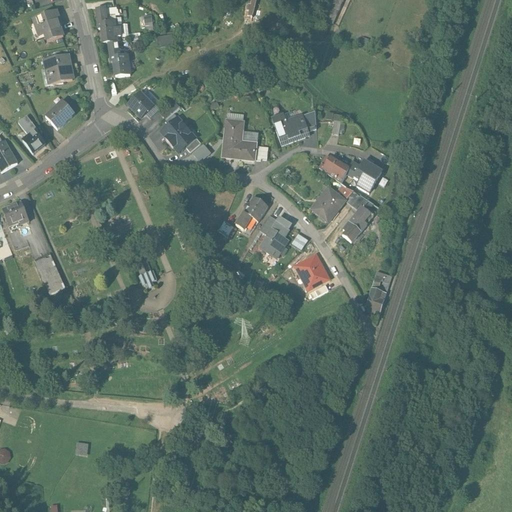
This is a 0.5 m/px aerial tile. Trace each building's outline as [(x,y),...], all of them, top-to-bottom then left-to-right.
[(95,1),(97,15),(105,14),(103,0),(95,1)] [(55,4),(34,11),(38,22),(41,21),(46,35),(62,29),(57,14),(59,14),(55,4)] [(152,17),(151,4),(143,5),(144,18),(152,17)] [(108,34),(115,33),(115,28),(116,28),(115,19),(114,19),(113,13),(105,14),(97,15),(97,20),(100,20),(101,35),(108,34)] [(170,23),(155,25),(157,35),(171,33),(170,23)] [(108,34),(109,48),(117,47),(115,33),(108,34)] [(117,47),(109,48),(110,53),(112,53),(114,67),(128,66),(127,61),(128,61),(127,52),(126,52),(125,46),(117,47)] [(69,48),(42,53),(44,63),(48,62),(51,78),(71,74),(68,58),(71,58),(69,48)] [(78,77),(66,83),(70,90),(81,84),(78,77)] [(138,84),(126,96),(140,109),(145,104),(152,97),(151,97),(138,84)] [(161,106),(165,110),(172,103),(184,93),(180,88),(161,105),(161,106)] [(61,95),(45,110),(56,122),(73,107),(61,95)] [(152,97),(145,104),(149,109),(158,100),(153,95),(151,97),(152,97)] [(315,115),(314,99),(301,103),(307,118),(315,115)] [(281,101),(270,105),(280,132),(308,122),(307,118),(301,103),(301,102),(285,108),(284,108),(281,101)] [(165,110),(163,111),(167,116),(176,108),(172,103),(165,110)] [(337,121),(340,107),(332,106),(330,119),(337,121)] [(185,118),(176,108),(167,116),(159,123),(164,128),(168,133),(185,118)] [(239,130),(241,110),(225,108),(221,146),(252,149),(252,148),(254,136),(254,131),(239,130)] [(34,127),(33,126),(36,124),(25,110),(17,116),(28,130),(22,135),(32,147),(43,139),(38,133),(41,131),(36,125),(34,127)] [(185,118),(168,133),(172,138),(177,143),(194,129),(185,118)] [(199,133),(195,129),(184,138),(188,142),(199,133)] [(191,143),(199,152),(210,142),(202,133),(191,143)] [(254,136),(252,148),(259,149),(259,147),(265,147),(266,136),(260,135),(260,136),(254,136)] [(0,137),(0,165),(16,157),(3,136),(0,137)] [(347,154),(328,144),(323,152),(320,150),(317,155),(339,170),(343,163),(348,155),(347,154)] [(380,157),(362,146),(359,151),(352,163),(358,167),(355,172),(368,179),(380,157)] [(359,151),(352,147),(351,147),(347,154),(348,155),(343,163),(344,163),(345,160),(346,161),(347,160),(351,163),(352,163),(359,151)] [(317,191),(315,189),(309,196),(327,209),(344,188),(329,176),(317,191)] [(357,198),(364,188),(357,183),(350,193),(357,198)] [(241,215),(248,205),(257,210),(267,194),(252,185),(235,212),(241,215)] [(367,186),(364,188),(357,198),(349,208),(348,207),(342,215),(345,218),(342,222),(350,228),(365,209),(363,208),(369,199),(366,197),(371,189),(367,186)] [(20,195),(1,202),(7,218),(18,214),(19,217),(27,213),(20,195)] [(275,207),(265,223),(257,235),(270,244),(278,231),(283,235),(287,229),(282,225),(291,212),(277,203),(275,207)] [(258,219),(265,223),(275,207),(268,203),(258,219)] [(223,209),(216,219),(225,226),(233,216),(223,209)] [(290,230),(300,236),(306,226),(296,220),(290,230)] [(278,231),(270,244),(276,247),(283,235),(278,231)] [(314,242),(293,253),(297,260),(301,258),(306,268),(303,270),(307,278),(328,266),(314,242)] [(33,251),(47,284),(63,277),(49,244),(33,251)] [(142,246),(133,250),(139,265),(136,266),(140,276),(145,274),(147,278),(152,276),(150,272),(155,270),(151,260),(148,261),(142,246)] [(391,261),(384,259),(382,265),(383,265),(382,267),(388,269),(391,261)] [(373,263),(371,271),(377,273),(379,265),(377,264),(373,263)] [(327,277),(324,272),(308,281),(311,286),(327,277)] [(365,293),(366,296),(370,297),(371,294),(379,297),(382,286),(378,285),(380,277),(376,276),(370,274),(365,293)] [(0,436),(0,450),(4,453),(10,442),(0,436)]
